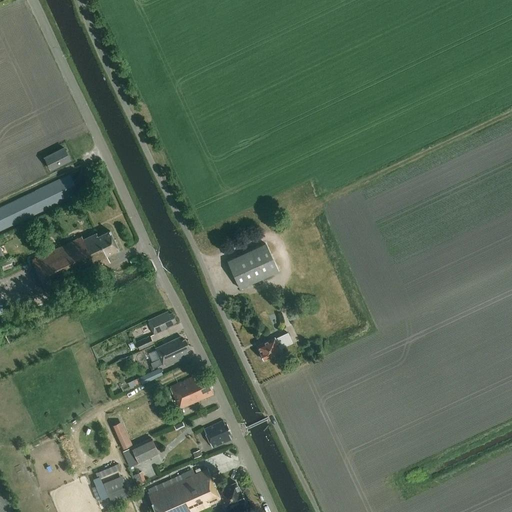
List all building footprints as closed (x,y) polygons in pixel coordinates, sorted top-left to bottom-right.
[(70,160),(64,148),(45,157),(51,169),(70,160)] [(69,175),(0,207),(0,229),(78,193),(69,175)] [(81,236),(31,260),(46,292),(109,262),(106,255),(118,249),(110,231),(97,236),(96,233),(83,239),(81,236)] [(265,243),(227,261),(240,289),(278,271),(265,243)] [(4,270),(11,267),(9,260),(1,263),(4,270)] [(168,312),(148,321),(154,335),(174,325),(173,323),(175,321),(171,313),(169,314),(168,312)] [(274,337),(257,345),(264,360),(281,352),(279,348),(292,342),(288,333),(275,338),(274,337)] [(154,344),(150,335),(136,342),(140,350),(154,344)] [(180,337),(155,349),(159,359),(151,363),(154,369),(165,363),(166,366),(180,360),(178,357),(187,353),(185,350),(188,349),(184,339),(181,341),(180,337)] [(142,385),(155,379),(152,372),(139,378),(142,385)] [(198,374),(169,387),(179,409),(213,394),(211,388),(212,387),(206,374),(199,377),(198,374)] [(137,387),(134,381),(128,384),(131,390),(137,387)] [(133,444),(122,421),(113,425),(124,448),(133,444)] [(223,421),(203,430),(211,448),(231,439),(228,434),(230,433),(226,424),(224,424),(223,421)] [(151,438),(132,447),(139,463),(158,454),(151,438)] [(194,454),(184,457),(186,461),(201,455),(199,450),(193,452),(194,454)] [(236,482),(225,487),(223,484),(216,487),(208,469),(148,496),(155,511),(196,511),(210,506),(210,505),(220,500),(225,509),(232,506),(235,511),(243,507),(241,502),(244,500),(243,498),(244,496),(243,493),(241,493),(240,490),(240,491),(236,482)] [(139,487),(147,484),(141,471),(132,475),(134,480),(136,480),(139,487)] [(99,478),(94,480),(101,498),(107,496),(99,478)] [(122,482),(106,489),(110,501),(112,500),(125,494),(122,485),(123,485),(122,482)]
